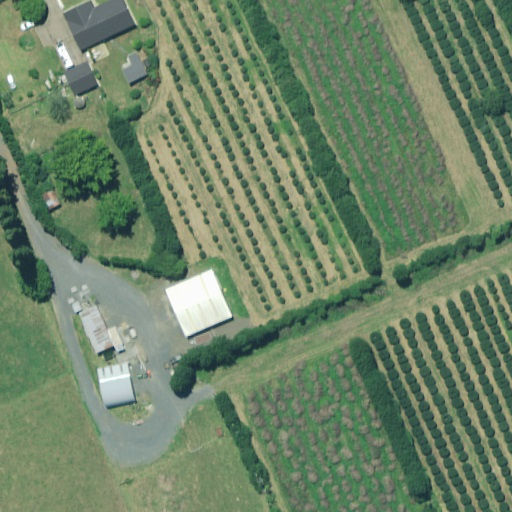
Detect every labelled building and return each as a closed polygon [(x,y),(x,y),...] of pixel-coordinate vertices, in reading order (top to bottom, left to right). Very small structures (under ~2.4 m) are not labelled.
[(136,26),(123,0),(113,0),(95,9),(91,2),(64,15),(82,52),(136,26)] [(123,71),(130,85),(136,82),(139,87),(152,81),(138,53),(129,57),(133,66),(123,71)] [(98,86),(87,63),(64,74),(76,97),(98,86)] [(234,318),(214,271),(168,291),(188,337),(234,318)] [(83,316),(99,354),(116,348),(118,354),(127,351),(118,328),(109,331),(100,309),(83,316)] [(129,374),(127,364),(98,370),(106,410),(135,404),(129,374)]
